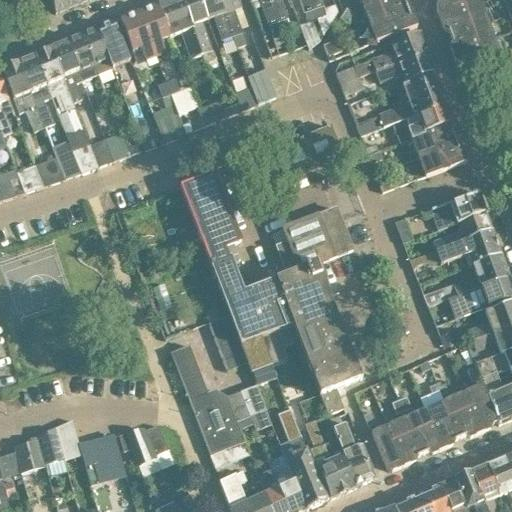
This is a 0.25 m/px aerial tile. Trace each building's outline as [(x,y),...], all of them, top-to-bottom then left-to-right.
[(20,0),(0,0),(0,6),(3,14),(11,11),(13,6),(22,3),(20,0)] [(70,0),(51,0),(55,16),(73,8),(70,0)] [(70,0),(73,8),(90,2),(89,0),(70,0)] [(182,0),(174,0),(157,7),(169,38),(170,40),(181,36),(190,60),(201,56),(182,0)] [(198,0),(182,0),(201,56),(211,52),(200,24),(207,22),(198,0)] [(198,0),(207,22),(212,20),(221,43),(232,39),(218,0),(198,0)] [(237,0),(218,0),(232,39),(236,50),(245,47),(233,12),(241,10),(237,0)] [(258,0),(267,28),(277,24),(276,24),(268,0),(248,0),(250,4),(258,0)] [(268,0),(276,24),(277,24),(287,21),(279,0),(268,0)] [(298,0),(304,15),(313,11),(309,0),(298,0)] [(309,0),(313,11),(322,8),(319,0),(309,0)] [(358,0),(362,9),(387,0),(358,0)] [(369,27),(407,13),(405,7),(407,3),(406,0),(387,0),(362,9),(369,27)] [(435,11),(438,19),(479,4),(477,0),(434,0),(435,0),(438,6),(435,11)] [(511,0),(501,0),(508,16),(511,27),(511,0)] [(447,33),(448,36),(486,22),(479,4),(438,19),(443,30),(447,33)] [(157,7),(139,14),(155,57),(164,54),(160,41),(169,38),(157,7)] [(322,8),(313,11),(317,22),(326,18),(324,12),(322,8)] [(326,18),(317,22),(322,37),(337,14),(335,8),(324,12),(326,18)] [(344,12),(339,20),(346,25),(352,15),(346,10),(344,12)] [(313,11),(304,15),(308,25),(312,23),(317,22),(313,11)] [(369,27),(376,44),(416,29),(414,21),(409,19),(407,13),(369,27)] [(139,14),(119,21),(131,52),(140,49),(145,61),(155,57),(139,14)] [(287,21),(277,24),(281,35),(291,32),(287,21)] [(450,49),(452,55),(492,40),(486,22),(448,36),(452,45),(450,49)] [(120,41),(113,24),(111,24),(97,30),(113,70),(129,63),(120,41)] [(277,24),(267,28),(271,39),(281,35),(277,24)] [(97,30),(80,37),(97,78),(114,71),(113,70),(97,30)] [(358,67),(353,69),(357,80),(359,79),(375,73),(426,55),(419,35),(391,45),(394,53),(358,67)] [(80,37),(65,44),(81,84),(97,78),(80,37)] [(462,72),(499,58),(492,40),(452,55),(455,63),(459,65),(462,72)] [(322,47),(327,58),(341,52),(337,41),(328,45),(322,47)] [(81,84),(65,44),(50,50),(70,101),(72,105),(81,101),(75,86),(81,84)] [(50,50),(34,56),(51,99),(59,96),(66,113),(74,109),(72,105),(70,101),(50,50)] [(405,86),(434,75),(426,55),(375,73),(380,86),(402,78),(405,86)] [(34,56),(18,63),(45,130),(54,127),(46,107),(44,108),(42,103),(51,99),(34,56)] [(18,63),(0,70),(20,117),(26,114),(34,135),(45,130),(18,63)] [(265,72),(247,79),(251,90),(257,107),(275,100),(265,72)] [(434,75),(405,86),(402,87),(410,107),(403,109),(402,108),(378,117),(382,130),(392,126),(445,107),(434,75)] [(340,87),(344,98),(363,90),(359,79),(357,80),(340,87)] [(0,80),(0,133),(2,139),(12,135),(5,117),(13,114),(0,80)] [(166,84),(171,97),(180,93),(175,81),(166,84)] [(162,101),(171,97),(166,84),(157,88),(162,101)] [(251,90),(235,96),(238,105),(241,114),(257,107),(251,90)] [(219,103),(197,111),(204,129),(226,120),(223,111),(219,103)] [(238,105),(223,111),(226,120),(241,114),(238,105)] [(445,107),(392,126),(399,146),(411,141),(423,137),(423,135),(451,124),(445,107)] [(378,117),(355,126),(360,138),(382,130),(378,117)] [(188,123),(182,126),(185,136),(192,133),(188,123)] [(423,137),(411,141),(418,159),(455,145),(453,139),(455,135),(451,124),(423,135),(423,137)] [(261,156),(272,188),(342,160),(329,128),(326,129),(288,145),(261,156)] [(69,145),(73,155),(82,176),(98,170),(89,149),(83,134),(67,140),(69,145)] [(104,143),(113,165),(130,159),(126,150),(121,137),(104,143)] [(154,141),(142,145),(144,153),(157,148),(154,141)] [(113,165),(104,143),(89,149),(98,170),(113,165)] [(57,161),(65,182),(82,176),(73,155),(69,145),(53,151),(57,161)] [(455,145),(418,159),(425,179),(466,164),(462,153),(458,151),(455,145)] [(126,150),(130,159),(140,154),(137,146),(126,150)] [(379,153),(368,158),(371,166),(382,161),(379,153)] [(65,182),(57,161),(34,169),(42,190),(65,182)] [(42,190),(34,169),(17,176),(24,196),(42,190)] [(0,179),(0,192),(4,203),(24,196),(17,176),(15,173),(0,179)] [(361,381),(317,266),(288,276),(244,293),(232,265),(239,262),(233,246),(240,243),(213,175),(180,188),(179,188),(180,189),(210,268),(229,318),(234,330),(238,342),(240,348),(260,340),(293,328),(312,379),(318,394),(327,417),(343,411),(335,391),(361,381)] [(379,187),(379,188),(382,195),(393,191),(390,183),(379,187)] [(456,225),(484,215),(478,196),(465,201),(452,206),(451,204),(431,211),(431,212),(421,215),(423,221),(433,217),(436,225),(438,231),(456,225)] [(278,249),(288,276),(317,266),(352,252),(336,211),(283,231),(289,244),(278,249)] [(435,252),(491,232),(484,215),(456,225),(459,234),(440,240),(431,244),(435,252)] [(443,249),(435,252),(440,265),(464,256),(468,269),(471,268),(500,257),(491,232),(443,249)] [(476,279),(445,291),(449,301),(451,301),(508,279),(500,257),(471,268),(476,279)] [(511,299),(511,290),(508,279),(451,301),(458,319),(483,310),(511,299)] [(469,341),(464,343),(466,346),(472,344),(511,329),(511,299),(483,310),(488,325),(466,333),(469,341)] [(208,326),(213,338),(234,330),(229,318),(208,326)] [(511,329),(472,344),(475,353),(476,353),(496,345),(500,357),(511,352),(511,329)] [(238,342),(234,330),(213,338),(218,350),(238,342)] [(450,334),(439,339),(443,350),(449,348),(455,346),(450,334)] [(241,352),(242,355),(247,367),(247,366),(251,375),(271,367),(260,340),(240,348),(241,352)] [(218,350),(223,363),(242,355),(241,352),(240,348),(238,342),(218,350)] [(472,344),(466,346),(474,367),(481,364),(476,353),(475,353),(472,344)] [(188,348),(170,355),(170,356),(174,366),(193,359),(188,348)] [(481,364),(474,367),(475,369),(480,380),(482,386),(487,398),(498,393),(502,391),(496,376),(509,371),(511,379),(511,352),(500,357),(481,364)] [(247,367),(242,355),(223,363),(227,375),(247,367)] [(174,366),(179,377),(197,370),(193,359),(174,366)] [(475,369),(466,372),(472,384),(480,380),(475,369)] [(179,377),(183,389),(202,381),(197,370),(179,377)] [(207,395),(202,381),(183,389),(188,402),(207,395)] [(443,382),(436,386),(441,397),(448,394),(443,382)] [(436,386),(428,389),(431,396),(433,400),(441,397),(436,386)] [(494,425),(498,427),(487,398),(482,386),(462,395),(479,435),(489,431),(489,427),(494,425)] [(256,387),(240,394),(250,419),(266,412),(256,387)] [(510,422),(511,421),(511,394),(509,388),(502,391),(498,393),(510,422)] [(233,449),(244,444),(226,398),(214,392),(207,395),(188,402),(210,458),(233,449)] [(498,427),(510,422),(498,393),(487,398),(498,427)] [(240,394),(226,399),(239,432),(253,427),(250,419),(240,394)] [(470,439),(479,435),(462,395),(443,403),(459,440),(465,438),(470,439)] [(406,399),(398,402),(403,414),(411,410),(406,399)] [(398,402),(391,405),(396,417),(403,414),(398,402)] [(443,403),(425,411),(442,452),(452,447),(453,443),(459,440),(443,403)] [(432,456),(442,452),(425,411),(406,420),(422,456),(428,454),(432,456)] [(284,458),(305,511),(308,511),(326,504),(306,457),(289,413),(278,417),(288,444),(280,448),(284,458)] [(371,414),(363,417),(368,429),(376,426),(371,414)] [(341,417),(328,422),(336,443),(354,491),(374,481),(361,448),(353,451),(341,417)] [(323,420),(313,424),(342,496),(354,491),(336,443),(332,444),(323,420)] [(422,456),(406,420),(387,428),(404,468),(414,463),(416,459),(422,456)] [(72,422),(54,431),(63,462),(81,457),(82,457),(79,446),(77,440),(72,422)] [(313,424),(304,428),(313,451),(309,453),(329,502),(342,496),(313,424)] [(158,428),(144,433),(155,458),(168,451),(158,428)] [(404,468),(387,428),(371,435),(387,472),(391,473),(404,468)] [(50,465),(63,462),(54,431),(37,439),(39,443),(37,443),(44,467),(50,465)] [(144,431),(126,436),(132,451),(137,466),(155,458),(144,433),(144,431)] [(126,436),(118,437),(123,454),(132,451),(126,436)] [(44,467),(37,443),(14,449),(16,455),(20,473),(21,476),(44,469),(44,467)] [(89,444),(79,446),(82,457),(81,457),(91,490),(101,487),(101,486),(89,444)] [(233,449),(210,458),(215,471),(238,461),(233,449)] [(0,458),(0,479),(1,482),(21,476),(20,473),(16,455),(0,458)] [(120,458),(110,461),(115,477),(125,474),(120,458)] [(270,471),(287,511),(305,511),(284,458),(278,460),(280,467),(270,471)] [(511,508),(511,478),(504,460),(486,468),(499,498),(506,495),(511,508)] [(496,511),(492,501),(499,498),(486,468),(469,475),(485,511),(496,511)] [(265,497),(270,511),(287,511),(270,471),(257,477),(265,497)] [(220,483),(219,484),(230,511),(229,511),(270,511),(265,497),(258,500),(254,491),(242,497),(238,488),(246,485),(242,475),(220,483)] [(485,511),(469,475),(454,481),(467,511),(472,509),(473,511),(485,511)] [(159,507),(175,502),(167,478),(156,482),(161,498),(157,499),(159,507)] [(466,511),(454,481),(437,489),(447,511),(466,511)] [(1,482),(0,482),(0,511),(9,509),(2,488),(1,482)] [(10,483),(3,485),(6,499),(15,496),(10,483)] [(423,495),(430,511),(447,511),(437,489),(423,495)] [(430,511),(423,495),(408,501),(412,511),(430,511)] [(194,507),(189,496),(183,499),(188,510),(194,507)] [(395,507),(393,508),(394,511),(412,511),(408,501),(403,503),(395,507)]
